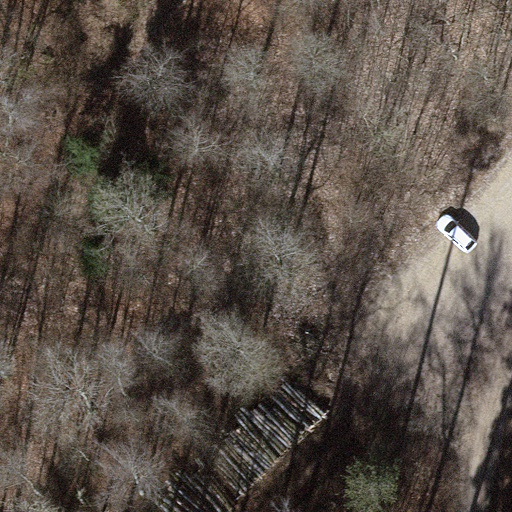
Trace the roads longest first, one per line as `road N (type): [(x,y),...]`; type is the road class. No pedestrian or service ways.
road 1 (track): [(0,240),(202,0)]
road 2 (track): [(507,264),(494,319),(481,511)]
